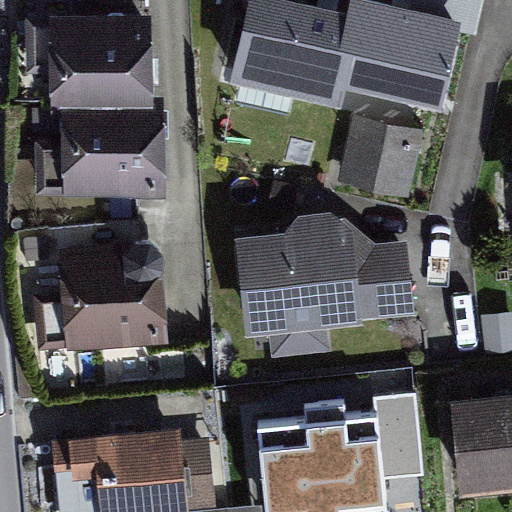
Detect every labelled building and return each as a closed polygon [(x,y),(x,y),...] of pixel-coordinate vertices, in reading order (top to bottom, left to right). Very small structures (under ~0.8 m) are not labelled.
[(354,90),(454,114),(478,18),(481,5),(459,0),(246,0),(230,71),(352,100),(354,90)] [(492,0),(459,0),(481,5),(478,18),(488,20),(492,0)] [(63,108),(64,191),(166,189),(165,98),(151,98),(149,8),(46,10),(47,109),(63,108)] [(352,116),(339,172),(410,188),(423,132),(352,116)] [(349,216),(231,230),(245,328),(412,308),(401,248),(349,216)] [(50,251),(60,352),(172,341),(162,240),(50,251)] [(511,390),(453,397),(463,475),(511,469),(511,390)] [(296,417),(305,494),(386,485),(377,408),(296,417)] [(73,435),(83,511),(89,511),(181,501),(171,423),(73,435)] [(175,510),(175,511),(260,511),(259,501),(175,510)]
